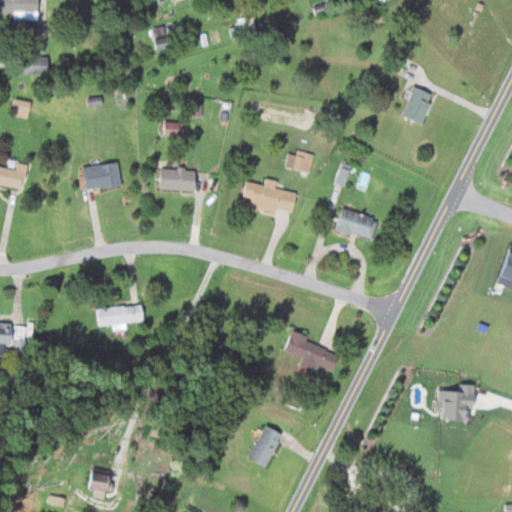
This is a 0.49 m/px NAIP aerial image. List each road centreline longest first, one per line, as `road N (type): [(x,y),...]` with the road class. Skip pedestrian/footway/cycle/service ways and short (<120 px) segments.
road 1 (tertiary): [(291,511),(511,75)]
road 2 (residential): [(0,265),(172,246),(254,257),(395,309)]
